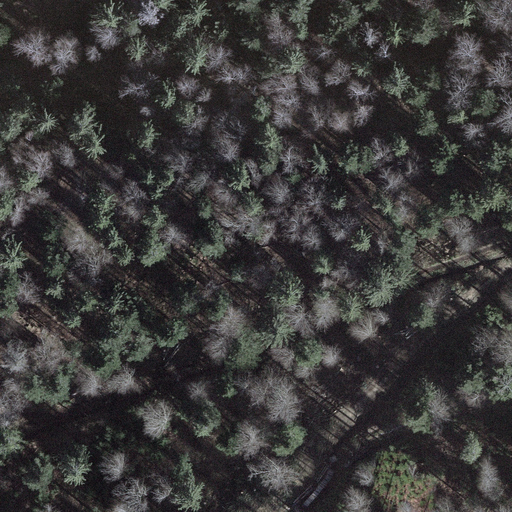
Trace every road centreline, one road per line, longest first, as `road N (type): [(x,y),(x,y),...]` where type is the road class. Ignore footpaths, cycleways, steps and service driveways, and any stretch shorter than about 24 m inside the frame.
road 1 (track): [(0,440),(511,247)]
road 2 (track): [(511,266),(347,419),(276,511)]
road 3 (track): [(299,478),(511,385)]
